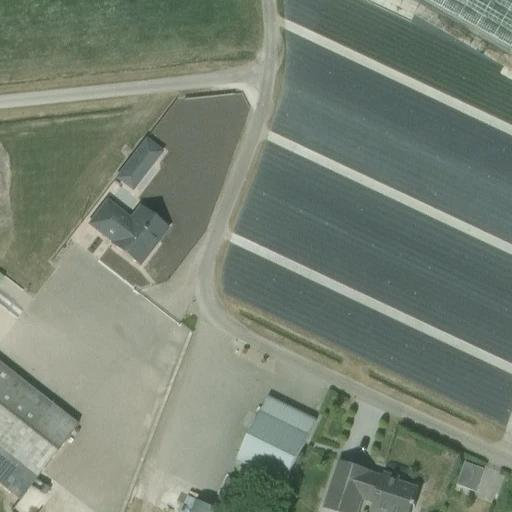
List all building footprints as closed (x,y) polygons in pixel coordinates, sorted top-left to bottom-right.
[(511,0),(422,0),(511,51),(511,0)] [(132,193),(163,153),(145,139),(114,179),(132,193)] [(88,226),(105,239),(111,244),(110,246),(123,255),(138,268),(150,253),(147,251),(165,227),(140,208),(130,221),(106,203),(88,226)] [(0,486),(19,502),(36,479),(78,427),(0,366),(0,486)] [(285,486),(316,422),(268,399),(236,463),(285,486)] [(339,462),(323,511),(326,511),(357,511),(362,501),(373,504),(371,510),(377,511),(411,511),(412,510),(414,511),(417,502),(415,502),(419,490),(399,483),(400,479),(383,474),(381,479),(370,475),(371,473),(339,462)]
